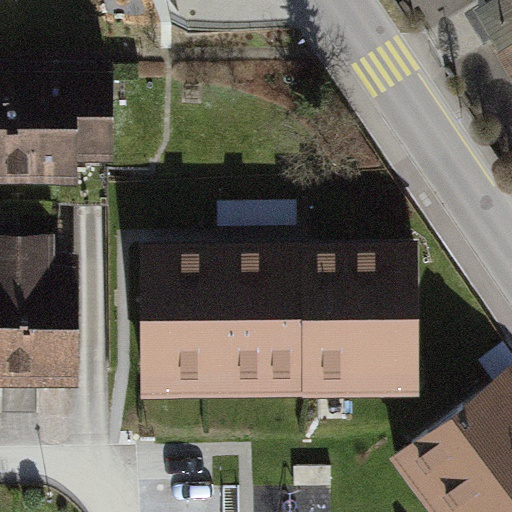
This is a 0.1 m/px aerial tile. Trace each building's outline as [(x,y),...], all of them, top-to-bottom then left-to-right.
[(511,0),(496,0),(511,26),(511,0)] [(113,51),(0,53),(0,164),(116,162),(113,51)] [(420,234),(141,235),(142,391),(420,389),(420,234)] [(74,242),(0,242),(0,372),(74,373),(74,242)] [(511,511),(511,360),(387,452),(431,511),(511,511)]
